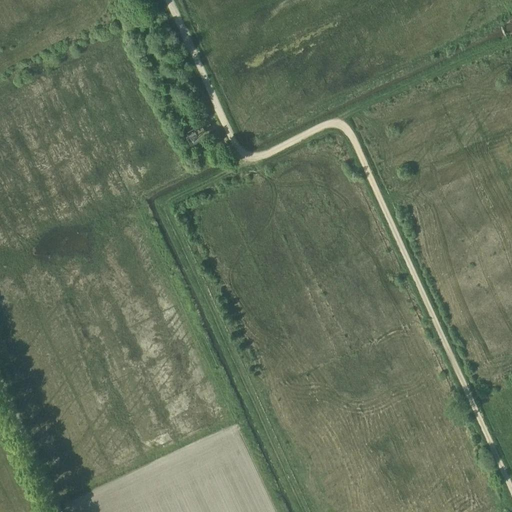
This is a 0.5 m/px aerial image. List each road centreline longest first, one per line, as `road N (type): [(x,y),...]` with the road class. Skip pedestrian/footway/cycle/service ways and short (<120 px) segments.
road 1 (track): [(167,0),(246,158),(255,161),(329,124),(350,133),(511,487)]
road 2 (track): [(246,158),(162,208),(302,511)]
road 3 (unclassified): [(61,511),(0,377)]
